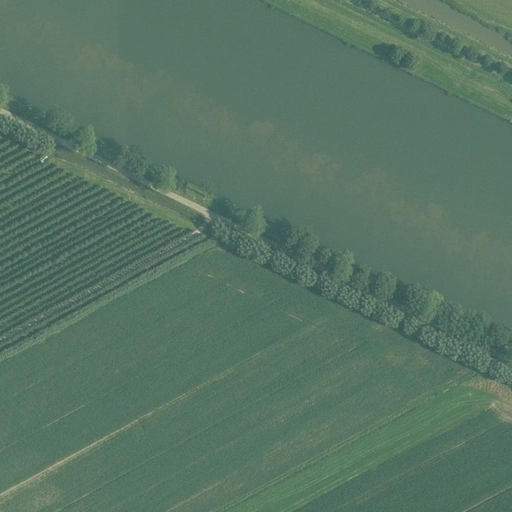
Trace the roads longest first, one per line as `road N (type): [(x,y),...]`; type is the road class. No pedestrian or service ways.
road 1 (track): [(511,363),(0,114)]
road 2 (unknown): [(204,212),(194,235),(0,340)]
road 3 (track): [(370,0),(511,69)]
